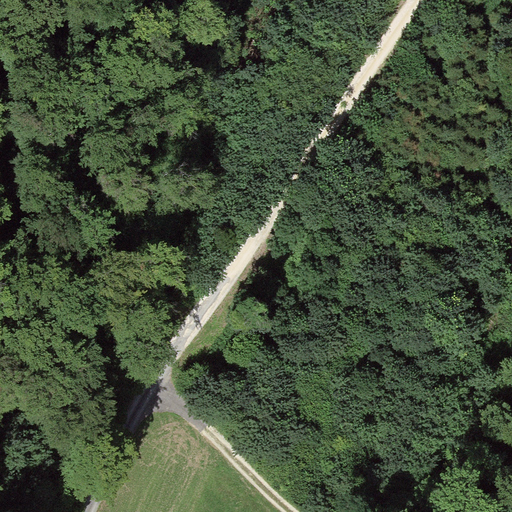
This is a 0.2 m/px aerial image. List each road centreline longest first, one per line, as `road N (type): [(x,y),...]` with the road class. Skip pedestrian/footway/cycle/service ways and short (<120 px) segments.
road 1 (unclassified): [(416,0),(117,420),(83,511)]
road 2 (track): [(182,332),(176,271),(206,117),(246,0)]
road 3 (track): [(142,382),(294,511)]
